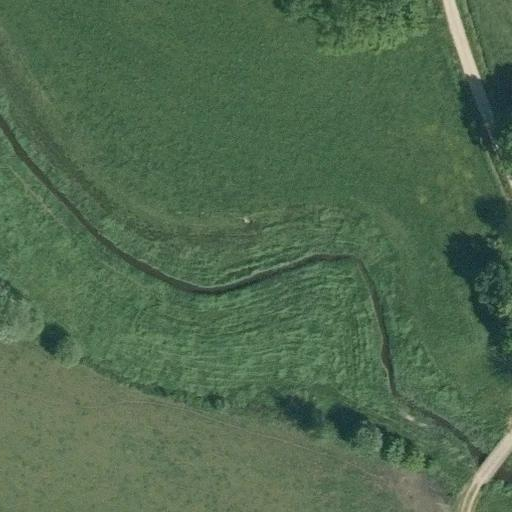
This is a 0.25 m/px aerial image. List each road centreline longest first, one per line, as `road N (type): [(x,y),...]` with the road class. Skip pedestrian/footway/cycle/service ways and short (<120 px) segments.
road 1 (track): [(469,495),(371,438),(101,372),(0,304)]
road 2 (track): [(449,0),(511,167)]
